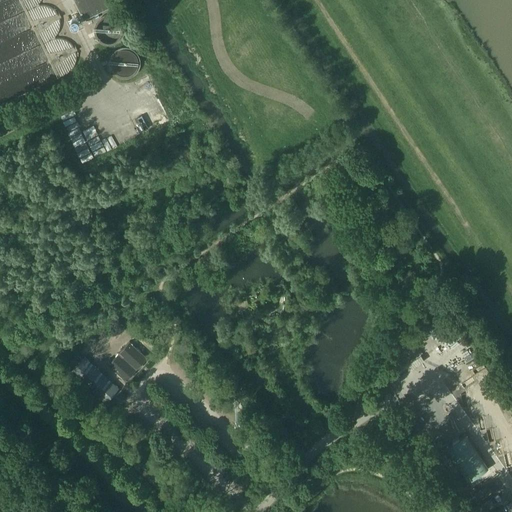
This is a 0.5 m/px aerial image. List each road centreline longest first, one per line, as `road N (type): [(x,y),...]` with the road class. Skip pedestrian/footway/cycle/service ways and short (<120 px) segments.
road 1 (track): [(511,290),(316,0)]
road 2 (unclassified): [(0,370),(151,511)]
road 3 (unclassified): [(258,511),(321,445),(394,395)]
